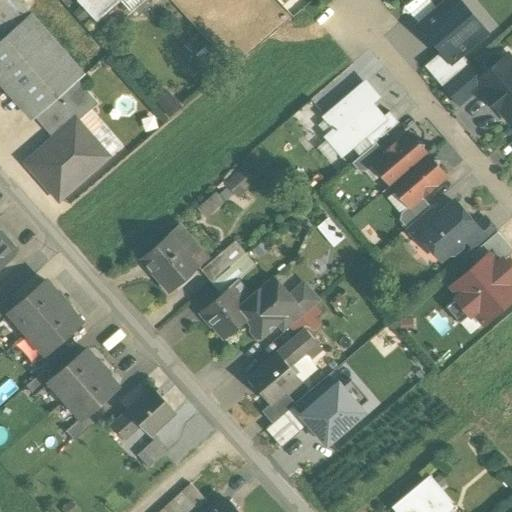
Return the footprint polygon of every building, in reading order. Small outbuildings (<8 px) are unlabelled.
[(16,0),(0,0),(0,85),(31,121),(35,118),(77,81),(83,75),(16,0)] [(78,0),(95,19),(116,0),(78,0)] [(426,0),(412,12),(419,20),(435,6),(429,0),(426,0)] [(486,33),(457,0),(448,0),(419,26),(442,52),(451,63),(461,54),(486,33)] [(441,86),(469,63),(461,54),(451,63),(442,52),(424,66),(441,86)] [(511,60),(507,55),(481,77),(475,82),(480,87),(487,96),(485,97),(496,110),(498,109),(510,123),(511,121),(511,60)] [(469,63),(441,86),(458,106),(480,87),(475,82),(481,77),(469,63)] [(77,81),(35,118),(53,139),(75,120),(77,122),(98,104),(77,81)] [(326,137),(341,155),(363,136),(383,119),(370,104),(378,98),(366,84),(325,119),(335,130),(326,137)] [(383,119),(363,136),(372,146),(375,143),(399,123),(390,113),(383,119)] [(75,120),(53,139),(26,163),(58,199),(107,157),(77,122),(75,120)] [(384,153),(372,163),(373,164),(391,185),(426,155),(422,151),(423,144),(416,144),(407,133),(384,153)] [(372,146),(351,163),(358,171),(364,172),(373,164),(372,163),(384,153),(375,143),(372,146)] [(426,155),(391,185),(409,206),(410,207),(421,197),(445,177),(436,167),(436,160),(430,159),(426,155)] [(205,199),(215,212),(255,179),(245,166),(205,199)] [(409,206),(401,213),(399,220),(406,228),(430,207),(421,197),(410,207),(409,206)] [(438,216),(418,233),(419,235),(440,259),(448,252),(454,253),(460,247),(460,242),(465,238),(476,228),(475,226),(454,202),(438,216)] [(430,207),(406,228),(415,238),(419,235),(418,233),(438,216),(430,207)] [(318,226),(335,245),(345,236),(329,217),(318,226)] [(485,218),(475,226),(476,228),(465,238),(475,250),(496,232),(485,218)] [(0,268),(15,256),(13,253),(13,247),(0,233),(0,232),(0,268)] [(511,253),(511,249),(496,232),(469,255),(478,265),(489,255),(498,265),(511,253)] [(198,266),(172,235),(142,260),(168,291),(198,266)] [(254,267),(235,244),(201,272),(222,296),(239,281),(254,267)] [(478,265),(452,287),(459,296),(456,299),(471,316),(474,313),(483,323),(511,298),(511,281),(498,265),(489,255),(478,265)] [(252,297),(243,304),(252,315),(247,319),(253,326),(252,327),(252,332),(255,336),(261,336),(267,332),(267,328),(271,325),(275,325),(276,324),(283,332),(288,328),(280,320),(296,306),(295,304),(273,279),(252,297)] [(222,296),(202,313),(224,339),(247,319),(252,315),(243,304),(252,297),(239,281),(222,296)] [(15,309),(10,313),(11,315),(45,354),(50,350),(81,322),(46,282),(15,309)] [(288,296),(295,304),(296,306),(280,320),(288,328),(319,302),(310,291),(303,283),(288,296)] [(6,299),(0,304),(0,324),(11,315),(10,313),(15,309),(6,299)] [(305,331),(277,354),(287,368),(303,355),(307,361),(320,350),(305,331)] [(45,354),(31,366),(39,375),(45,369),(57,359),(50,350),(45,354)] [(53,379),(49,382),(50,383),(66,401),(103,369),(86,350),(53,379)] [(287,368),(277,354),(247,379),(268,405),(271,408),(287,395),(285,393),(299,382),(287,368)] [(39,375),(26,386),(35,397),(50,383),(49,382),(53,379),(45,369),(39,375)] [(103,369),(66,401),(81,418),(82,420),(86,416),(119,387),(103,369)] [(327,445),(364,412),(338,382),(301,415),(309,424),(327,445)] [(174,414),(152,389),(127,412),(128,413),(140,425),(150,436),(174,414)] [(281,447),(309,424),(301,415),(294,407),(266,430),(281,447)] [(140,425),(128,413),(112,427),(124,439),(140,425)] [(81,418),(65,432),(74,442),(93,425),(86,416),(82,420),(81,418)] [(157,438),(137,455),(148,468),(168,451),(157,438)] [(428,478),(390,510),(392,511),(450,511),(454,509),(428,478)] [(157,511),(187,511),(205,496),(193,482),(157,511)] [(237,511),(227,500),(213,511),(237,511)]
